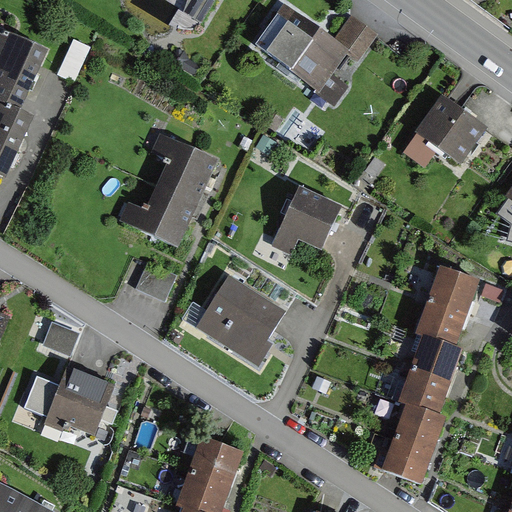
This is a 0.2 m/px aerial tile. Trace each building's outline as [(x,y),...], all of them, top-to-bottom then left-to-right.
[(158,0),(183,14),(190,0),(158,0)] [(266,32),(241,68),(325,128),(341,106),(324,94),(338,75),(351,82),(371,55),(344,35),(327,60),(310,47),(302,57),(266,32)] [(0,186),(22,135),(11,130),(37,71),(0,54),(0,186)] [(431,111),(404,152),(450,182),(477,141),(431,111)] [(170,269),(210,179),(147,151),(140,171),(155,179),(135,225),(119,217),(107,241),(170,269)] [(511,195),(494,218),(511,232),(511,195)] [(334,225),(288,205),(262,265),(283,275),(290,260),(314,270),(334,225)] [(473,276),(433,261),(409,332),(416,334),(392,398),(399,401),(376,468),(416,482),(438,413),(435,412),(456,345),(451,343),(473,276)] [(176,279),(148,266),(136,291),(149,297),(164,304),(176,279)] [(220,293),(187,348),(250,387),(284,333),(220,293)] [(81,337),(54,325),(43,348),(70,360),(76,348),(81,337)] [(511,333),(499,353),(511,361),(511,333)] [(114,388),(67,369),(59,388),(37,379),(24,411),(47,420),(45,426),(61,432),(64,426),(94,439),(110,398),(114,388)] [(218,511),(232,469),(191,455),(171,511),(218,511)] [(511,511),(511,463),(510,471),(511,472),(511,481),(500,511),(511,511)]
